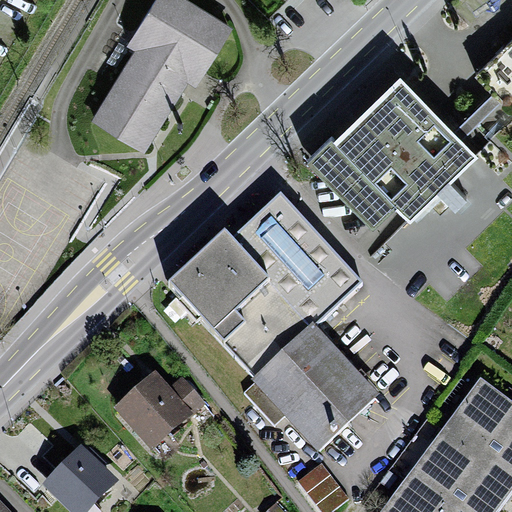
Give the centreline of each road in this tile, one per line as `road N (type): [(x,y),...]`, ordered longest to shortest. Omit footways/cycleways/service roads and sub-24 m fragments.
road 1 (secondary): [(0,391),(406,0)]
road 2 (unknown): [(263,138),(411,305),(421,370),(382,445)]
